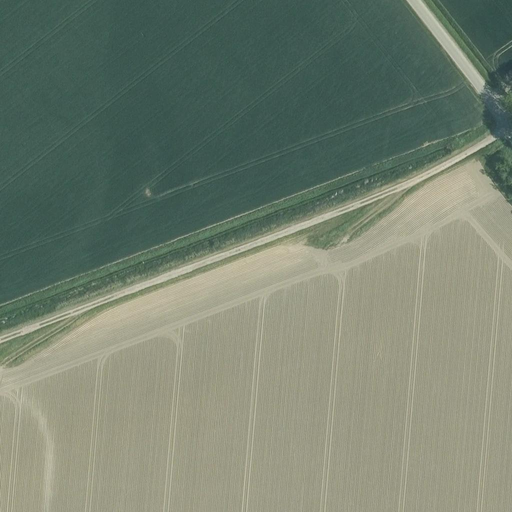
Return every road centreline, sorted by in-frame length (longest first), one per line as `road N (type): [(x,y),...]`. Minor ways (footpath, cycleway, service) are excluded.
road 1 (track): [(507,127),(378,197),(0,340)]
road 2 (tertiary): [(511,134),(412,0)]
